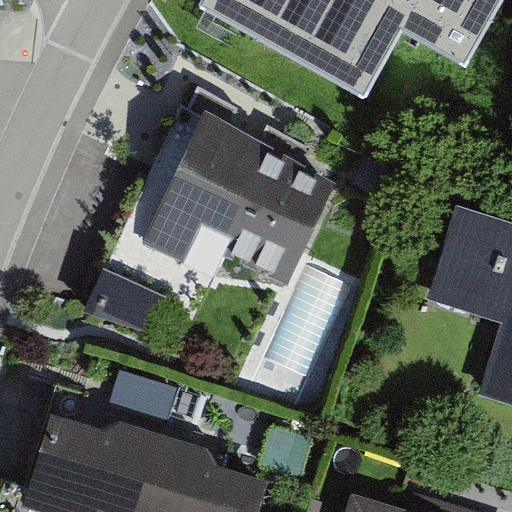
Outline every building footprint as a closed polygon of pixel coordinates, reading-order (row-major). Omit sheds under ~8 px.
[(367,100),(404,33),(468,69),(506,0),(203,0),(199,8),(367,100)] [(338,173),(202,111),(178,163),(146,234),(142,241),(215,274),(225,251),(289,280),(338,173)] [(511,212),(460,196),(429,294),(503,317),(481,387),(511,396),(511,212)] [(122,270),(104,256),(84,302),(152,331),(169,290),(122,270)] [(106,418),(51,401),(21,495),(73,511),(90,511),(99,508),(112,511),(134,511),(163,424),(121,411),(106,418)] [(254,511),(268,470),(218,454),(209,438),(163,424),(134,511),(254,511)] [(471,511),(415,495),(409,511),(353,495),(348,511),(471,511)]
